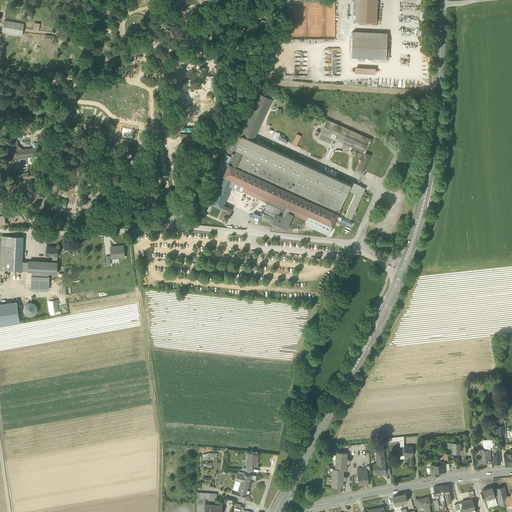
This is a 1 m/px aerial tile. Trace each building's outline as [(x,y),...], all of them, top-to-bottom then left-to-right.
[(356,0),(355,19),(355,21),(376,22),(377,0),(356,0)] [(4,21),(2,33),(22,36),(24,24),(4,21)] [(108,35),(114,36),(117,27),(111,25),(108,35)] [(351,56),(386,58),(387,38),(352,36),(351,56)] [(260,93),(246,125),(257,130),(271,98),(260,93)] [(324,134),(332,137),(335,139),(340,126),(327,119),(321,132),(324,134)] [(252,140),(257,130),(246,125),(242,134),(233,154),(231,157),(227,166),(210,204),(221,208),(222,205),(223,205),(231,187),(267,203),(281,209),(293,214),(306,220),(305,224),(328,234),(333,223),(337,215),(348,190),(351,185),(252,140)] [(335,139),(357,149),(363,136),(340,126),(335,139)] [(228,152),(233,154),(242,134),(237,132),(228,152)] [(301,136),(296,133),(291,144),(295,147),(301,136)] [(332,137),(324,134),(321,140),(329,143),(332,137)] [(19,165),(29,163),(28,157),(30,156),(30,152),(31,151),(31,148),(22,150),(18,147),(17,147),(15,135),(9,135),(11,148),(6,149),(8,159),(12,158),(12,159),(18,158),(19,165)] [(356,155),(362,158),(365,153),(371,140),(363,136),(357,149),(358,150),(356,155)] [(135,147),(125,148),(128,163),(138,162),(135,147)] [(39,148),(31,148),(31,151),(30,152),(30,156),(28,157),(29,163),(38,162),(37,156),(40,155),(39,148)] [(140,161),(138,162),(128,163),(125,148),(122,149),(123,154),(126,168),(141,166),(140,161)] [(370,155),(365,153),(362,158),(357,170),(362,173),(370,155)] [(223,164),(227,166),(231,157),(227,155),(223,164)] [(355,187),(351,185),(348,190),(355,193),(345,216),(351,219),(364,189),(365,188),(360,186),(361,186),(356,184),(355,187)] [(179,204),(181,211),(183,210),(181,203),(179,203),(180,202),(182,202),(182,200),(178,201),(178,202),(173,203),(174,205),(179,204)] [(267,203),(263,211),(274,216),(276,212),(279,214),(281,209),(267,203)] [(149,208),(150,216),(160,215),(159,208),(165,207),(165,205),(160,205),(160,207),(159,207),(149,208)] [(222,219),(226,221),(228,217),(231,209),(223,205),(222,205),(221,208),(224,210),(220,218),(222,219)] [(291,220),(293,214),(281,209),(279,214),(291,220)] [(261,218),(272,222),(275,216),(263,212),(261,218)] [(287,229),(291,220),(279,214),(276,213),(275,216),(272,222),(287,229)] [(353,223),(338,217),(337,219),(352,226),(353,223)] [(54,225),(60,228),(64,222),(59,218),(54,225)] [(1,236),(1,245),(14,245),(14,236),(1,236)] [(23,237),(14,236),(14,245),(16,245),(23,246),(23,237)] [(0,267),(0,269),(15,270),(16,245),(14,245),(1,245),(0,267)] [(23,246),(16,245),(15,270),(22,271),(22,262),(23,246)] [(46,255),(52,255),(57,256),(58,256),(58,247),(51,247),(51,246),(47,246),(46,255)] [(119,256),(119,258),(124,257),(123,246),(110,247),(111,257),(119,256)] [(32,271),(32,276),(49,277),(49,273),(57,273),(57,262),(52,262),(49,262),(49,263),(28,262),(28,271),(32,271)] [(48,289),(49,277),(32,276),(31,289),(48,289)] [(16,301),(0,303),(0,324),(19,321),(16,301)] [(56,301),(49,302),(50,312),(54,311),(58,310),(56,301)] [(23,308),(23,310),(24,313),(26,315),(28,316),(30,317),(33,316),(35,315),(37,312),(37,310),(37,307),(36,305),(34,303),(31,302),(29,302),(26,303),(24,305),(23,308)] [(452,452),(460,452),(460,442),(447,442),(447,447),(452,447),(452,452)] [(404,447),(403,447),(404,455),(408,455),(408,456),(413,455),(412,446),(404,447)] [(480,457),(480,464),(491,463),(490,449),(485,450),(484,450),(484,449),(483,449),(479,449),(480,457)] [(346,469),(346,463),(346,459),(347,452),(336,451),(336,455),(336,460),(335,469),(343,469),(346,469)] [(373,464),(374,474),(386,473),(385,468),(385,462),(384,463),(383,451),(378,451),(379,463),(373,464)] [(253,464),(256,465),(258,454),(247,453),(246,463),(253,464)] [(430,468),(430,472),(431,472),(438,471),(441,471),(445,470),(445,464),(445,463),(431,465),(431,468),(430,468)] [(342,486),(342,480),(343,476),(343,469),(335,469),(333,469),(332,486),(342,486)] [(357,474),(358,485),(368,484),(367,472),(367,470),(358,471),(358,474),(357,474)] [(235,480),(241,481),(248,483),(250,478),(250,477),(249,477),(250,474),(244,472),(243,475),(237,473),(235,480)] [(235,480),(232,490),(238,491),(241,481),(235,480)] [(249,484),(248,483),(241,481),(238,491),(232,490),(231,494),(247,499),(248,495),(246,494),(245,494),(246,490),(247,490),(249,484)] [(448,485),(441,486),(443,494),(445,494),(447,503),(451,502),(448,485)] [(440,495),(443,494),(441,486),(433,487),(433,488),(435,495),(437,495),(440,495)] [(499,504),(504,503),(504,499),(506,498),(504,486),(495,488),(499,504)] [(483,489),(485,498),(495,495),(492,487),(483,489)] [(393,497),(394,504),(394,505),(401,503),(407,502),(405,494),(393,497)] [(485,498),(488,507),(497,505),(495,495),(485,498)] [(418,507),(423,506),(428,505),(430,504),(428,496),(416,499),(418,507)] [(463,511),(464,511),(470,510),(474,509),(475,509),(472,499),(461,502),(463,511)] [(394,511),(398,511),(401,511),(400,507),(402,507),(401,503),(394,505),(394,504),(393,505),(395,511),(394,511)]
